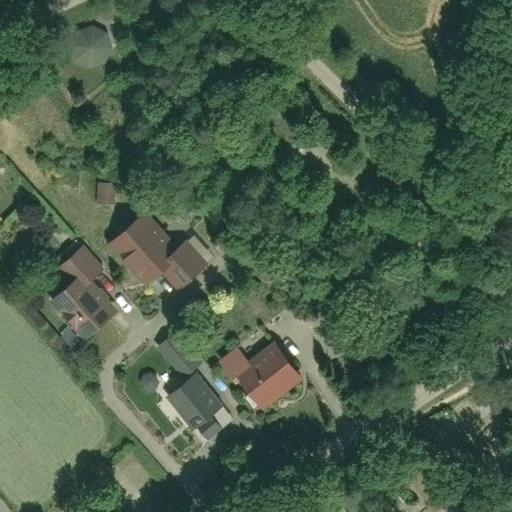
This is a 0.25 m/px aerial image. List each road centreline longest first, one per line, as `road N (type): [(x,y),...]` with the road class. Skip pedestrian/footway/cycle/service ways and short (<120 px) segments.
road 1 (residential): [(247,0),(511,255)]
road 2 (residential): [(240,511),(511,338)]
